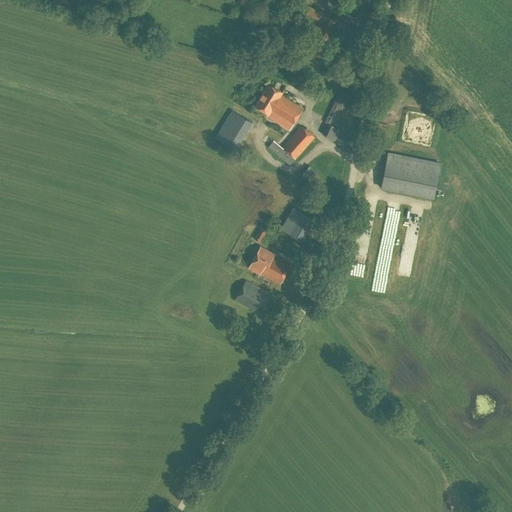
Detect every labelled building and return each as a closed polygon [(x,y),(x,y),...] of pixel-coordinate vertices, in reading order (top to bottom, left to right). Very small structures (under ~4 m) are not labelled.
[(360,31),(322,15),(323,14),(322,12),(309,6),(303,8),(299,16),(316,23),(319,22),(307,52),(322,58),(331,36),(353,45),(360,31)] [(289,129),(302,108),(281,94),(282,92),(268,84),(255,106),(268,114),(267,116),(289,129)] [(335,140),(340,129),(334,126),(349,94),(340,90),(325,122),(327,123),(322,134),(335,140)] [(235,151),(253,122),(231,109),(214,137),(235,151)] [(289,164),(314,137),(301,125),(282,147),(273,140),(268,147),(289,164)] [(433,198),(440,163),(388,152),(381,187),(433,198)] [(319,189),(326,181),(309,165),(301,174),(319,189)] [(303,241),(315,220),(293,207),(281,228),(303,241)] [(259,230),(255,239),(260,241),(264,233),(259,230)] [(279,284),(290,264),(273,255),(274,254),(260,246),(248,267),(259,274),(260,273),(279,284)] [(199,273),(211,264),(204,254),(192,263),(199,273)] [(260,313),(270,293),(246,280),(234,300),(260,313)]
